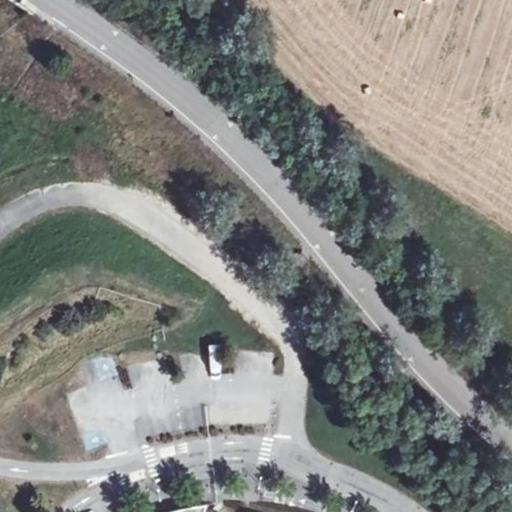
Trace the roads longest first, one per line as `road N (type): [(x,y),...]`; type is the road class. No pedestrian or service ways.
road 1 (unclassified): [(56,0),(201,110),(261,168),(408,341),(511,441)]
road 2 (residential): [(403,511),(291,460)]
